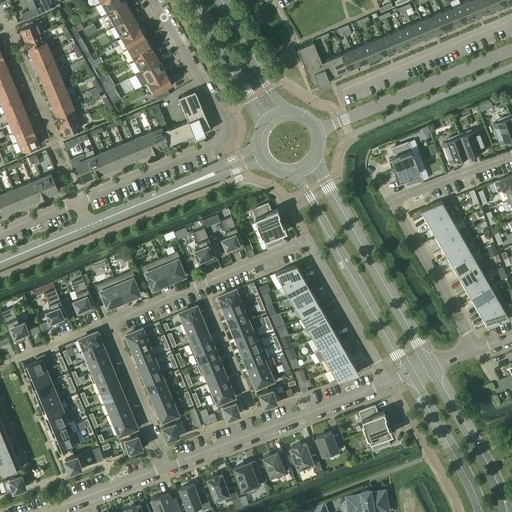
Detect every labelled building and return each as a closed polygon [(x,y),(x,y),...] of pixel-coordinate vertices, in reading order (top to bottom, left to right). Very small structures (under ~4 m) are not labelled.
[(104,0),(100,3),(107,14),(127,3),(127,2),(125,3),(123,0),(104,0)] [(471,0),(468,0),(461,3),(468,19),(478,15),(471,0)] [(483,0),(471,0),(478,15),(487,11),(488,11),(483,0)] [(494,0),(483,0),(488,11),(498,7),(494,0)] [(107,14),(113,26),(133,14),(130,8),(129,9),(126,4),(127,3),(107,14)] [(461,3),(451,7),(458,24),(468,19),(461,3)] [(39,14),(36,8),(36,7),(22,13),(24,20),(39,14)] [(451,7),(441,11),(448,28),(458,24),(451,7)] [(441,11),(431,16),(438,32),(448,28),(441,11)] [(113,26),(120,37),(140,25),(139,26),(135,20),(137,20),(133,14),(113,26)] [(431,16),(421,20),(428,36),(438,32),(431,16)] [(421,20),(411,24),(418,40),(428,36),(421,20)] [(24,39),(42,32),(44,31),(40,21),(33,24),(32,22),(26,24),(27,26),(21,29),(25,38),(24,39)] [(77,31),(84,27),(81,22),(75,26),(74,25),(70,28),(73,33),(77,31)] [(411,24),(401,28),(408,44),(418,40),(411,24)] [(120,37),(126,49),(147,37),(143,31),(142,32),(139,26),(140,26),(140,25),(120,37)] [(401,28),(391,32),(398,48),(407,44),(407,45),(408,44),(401,28)] [(28,48),(28,49),(46,41),(42,32),(24,39),(25,39),(29,48),(28,48)] [(391,32),(381,36),(388,53),(388,52),(398,48),(391,32)] [(381,36),(371,41),(378,57),(388,53),(381,36)] [(126,49),(133,60),(153,48),(152,49),(149,43),(150,42),(147,37),(126,49)] [(29,48),(33,58),(49,51),(46,41),(28,49),(29,48)] [(338,73),(331,57),(321,61),(313,41),(296,48),(305,68),(304,68),(306,73),(306,72),(310,81),(316,78),(317,82),(338,73)] [(371,41),(361,45),(368,61),(378,57),(371,41)] [(361,45),(351,49),(358,65),(368,61),(361,45)] [(133,60),(140,71),(160,60),(157,54),(155,55),(152,49),(153,49),(153,48),(133,60)] [(351,49),(341,53),(348,69),(358,65),(351,49)] [(35,67),(53,60),(49,51),(33,58),(36,67),(35,67)] [(341,53),(331,57),(338,73),(348,69),(341,53)] [(37,67),(41,76),(57,69),(53,60),(35,67),(36,68),(37,67)] [(146,82),(146,83),(166,71),(165,72),(162,66),(163,65),(160,60),(140,71),(135,74),(142,85),(146,82)] [(0,71),(0,82),(12,77),(11,77),(7,68),(0,71)] [(43,86),(61,79),(57,69),(41,76),(44,86),(43,86)] [(166,71),(146,83),(156,99),(163,98),(170,94),(166,87),(172,84),(171,83),(173,82),(170,77),(168,78),(165,72),(167,71),(166,71)] [(0,82),(0,93),(15,87),(11,78),(12,78),(12,77),(0,82)] [(45,86),(48,95),(65,88),(61,79),(43,86),(44,87),(45,86)] [(0,93),(0,99),(2,104),(20,96),(19,96),(15,87),(0,93)] [(51,105),(69,98),(65,88),(48,95),(52,105),(51,105)] [(115,88),(107,92),(113,102),(120,98),(115,88)] [(158,103),(152,105),(154,109),(161,127),(168,144),(169,144),(168,141),(173,139),(174,142),(182,138),(183,139),(183,138),(193,134),(195,137),(205,133),(202,126),(209,124),(196,93),(190,95),(188,92),(178,97),(188,121),(168,129),(158,103)] [(2,104),(6,113),(23,106),(19,97),(20,97),(20,96),(2,104)] [(52,105),(56,114),(73,107),(69,98),(51,105),(51,106),(52,105)] [(6,113),(10,123),(28,115),(26,115),(23,106),(6,113)] [(59,124),(77,117),(73,107),(56,114),(60,123),(59,124)] [(10,123),(14,132),(30,125),(27,116),(28,115),(10,123)] [(511,137),(511,121),(509,115),(498,119),(499,121),(493,123),(501,144),(508,141),(507,139),(511,137)] [(77,117),(59,124),(60,124),(64,134),(68,132),(69,136),(77,133),(76,129),(81,127),(77,117)] [(14,132),(18,141),(35,134),(34,134),(30,125),(14,132)] [(161,127),(152,131),(159,148),(168,144),(161,127)] [(459,134),(467,155),(477,151),(478,153),(485,150),(477,129),(471,132),(470,130),(459,134)] [(152,131),(142,135),(149,152),(158,148),(159,149),(159,148),(152,131)] [(35,134),(18,141),(22,151),(24,150),(26,154),(37,150),(35,146),(38,144),(34,135),(36,134),(35,134)] [(457,158),(467,155),(459,134),(448,138),(449,140),(442,142),(450,163),(457,160),(457,158)] [(140,156),(149,152),(142,135),(133,139),(140,156)] [(133,139),(123,143),(130,160),(139,156),(140,157),(140,156),(133,139)] [(391,163),(393,169),(416,160),(421,158),(414,139),(391,148),(393,154),(395,153),(395,155),(388,158),(390,164),(391,163)] [(123,143),(114,147),(121,164),(130,160),(123,143)] [(433,144),(428,146),(431,154),(436,152),(433,144)] [(114,147),(105,151),(111,168),(120,164),(121,165),(121,164),(114,147)] [(105,151),(95,155),(102,171),(111,168),(105,151)] [(95,155),(86,159),(93,175),(101,172),(102,173),(103,173),(102,171),(95,155)] [(93,175),(86,159),(76,163),(82,179),(81,179),(82,180),(93,175)] [(418,168),(416,160),(393,169),(395,174),(394,175),(397,180),(404,178),(405,180),(403,180),(406,186),(422,180),(417,168),(418,168)] [(41,177),(48,194),(59,189),(57,189),(51,173),(41,177)] [(511,185),(511,173),(493,181),(497,192),(503,190),(503,189),(511,185)] [(41,177),(31,181),(39,199),(39,198),(48,194),(41,177)] [(31,181),(22,185),(29,202),(38,198),(39,199),(31,181)] [(22,185),(13,189),(20,207),(20,206),(29,202),(22,185)] [(503,190),(506,200),(511,197),(511,185),(503,189),(503,190)] [(478,202),(473,188),(468,191),(473,204),(478,202)] [(13,189),(3,193),(10,210),(19,206),(20,207),(13,189)] [(3,193),(0,194),(0,211),(1,215),(2,215),(1,213),(10,210),(3,193)] [(420,209),(427,222),(447,210),(441,201),(420,209)] [(258,229),(280,220),(278,214),(279,214),(277,208),(269,211),(269,209),(270,209),(267,203),(251,209),(256,221),(255,222),(258,229)] [(447,210),(427,222),(433,232),(453,221),(447,210)] [(244,246),(230,213),(229,213),(230,216),(220,220),(226,236),(222,238),(226,247),(231,245),(233,250),(232,250),(232,251),(244,246)] [(280,220),(258,229),(261,236),(262,235),(267,247),(283,241),(281,235),(279,235),(279,233),(286,230),(283,224),(282,225),(280,220)] [(433,232),(439,242),(459,231),(453,221),(433,232)] [(217,258),(203,224),(202,225),(203,227),(192,232),(199,248),(195,249),(199,258),(203,256),(205,261),(205,262),(217,258)] [(459,231),(439,242),(445,253),(465,242),(459,231)] [(445,253),(451,263),(471,252),(465,242),(445,253)] [(177,250),(158,258),(168,281),(184,275),(178,261),(181,260),(177,250)] [(471,252),(451,263),(457,274),(477,262),(471,252)] [(168,281),(158,258),(140,266),(144,276),(147,275),(152,288),(168,281)] [(457,274),(463,284),(483,273),(477,262),(457,274)] [(282,286),(302,274),(298,268),(297,269),(294,264),(275,272),(282,286)] [(113,277),(123,300),(139,294),(133,280),(136,279),(132,269),(113,277)] [(483,273),(463,284),(469,294),(489,283),(483,273)] [(96,308),(82,274),(81,275),(82,277),(71,282),(78,298),(74,300),(77,309),(82,307),(84,312),(84,313),(96,308)] [(282,286),(288,296),(308,285),(302,274),(282,286)] [(107,307),(123,300),(113,277),(95,284),(99,294),(102,293),(107,307)] [(469,294),(475,305),(495,294),(489,283),(469,294)] [(267,284),(259,288),(261,292),(269,289),(267,284)] [(288,296),(294,306),(314,295),(308,285),(288,296)] [(68,319),(54,286),(55,289),(44,293),(51,309),(46,311),(50,320),(55,318),(57,323),(56,323),(57,324),(68,319)] [(235,289),(218,296),(222,306),(239,299),(244,297),(240,287),(235,289)] [(495,294),(475,305),(481,315),(501,304),(495,294)] [(294,306),(300,317),(320,306),(314,295),(294,306)] [(222,306),(227,316),(243,309),(239,299),(222,306)] [(501,304),(481,315),(487,325),(508,317),(501,304)] [(179,312),(184,322),(200,315),(196,305),(179,312)] [(0,308),(0,309),(14,342),(25,337),(25,336),(24,337),(22,332),(27,330),(23,321),(19,322),(12,306),(2,311),(0,308)] [(300,317),(306,327),(326,316),(320,306),(300,317)] [(227,316),(231,326),(247,319),(243,309),(227,316)] [(184,322),(188,332),(204,325),(200,315),(184,322)] [(306,327),(312,338),(332,326),(326,316),(306,327)] [(231,326),(235,336),(252,329),(247,319),(231,326)] [(284,324),(276,327),(278,333),(287,329),(284,324)] [(37,325),(30,328),(32,334),(39,331),(37,325)] [(188,332),(192,342),(209,335),(204,325),(188,332)] [(312,338),(318,348),(338,337),(332,326),(312,338)] [(126,334),(130,345),(147,338),(142,327),(126,334)] [(255,328),(252,329),(235,336),(239,346),(259,338),(255,328)] [(79,339),(84,349),(101,342),(96,331),(79,339)] [(188,344),(192,354),(213,345),(209,335),(192,342),(188,344)] [(287,336),(281,338),(284,347),(291,344),(287,336)] [(319,362),(325,359),(324,358),(344,347),(338,337),(318,348),(313,351),(319,362)] [(130,345),(134,354),(150,348),(146,338),(147,338),(130,345)] [(243,356),(260,349),(264,348),(259,338),(239,346),(243,356)] [(84,349),(88,360),(105,353),(101,342),(84,349)] [(192,354),(197,364),(217,355),(213,345),(192,354)] [(138,363),(154,357),(156,356),(152,347),(150,348),(134,354),(138,363)] [(325,359),(330,369),(350,358),(344,347),(324,358),(325,359)] [(260,349),(243,356),(247,366),(268,358),(264,348),(260,349)] [(293,349),(286,352),(289,360),(295,358),(296,357),(293,349)] [(44,353),(35,357),(37,360),(41,358),(42,362),(45,355),(44,353)] [(110,363),(105,353),(88,360),(92,370),(110,363)] [(221,365),(217,355),(197,364),(201,374),(204,372),(221,365)] [(138,363),(142,373),(158,366),(154,357),(138,363)] [(28,377),(45,369),(42,362),(41,358),(37,360),(23,366),(28,377)] [(268,358),(247,366),(251,376),(268,369),(272,368),(268,358)] [(295,358),(290,360),(292,368),(298,366),(295,358)] [(358,372),(354,365),(350,358),(330,369),(337,380),(357,373),(358,372)] [(93,383),(97,381),(114,374),(110,363),(92,370),(89,372),(93,383)] [(204,372),(209,382),(225,375),(221,365),(204,372)] [(142,373),(146,382),(162,376),(158,366),(142,373)] [(272,368),(268,369),(251,376),(256,386),(276,378),(272,368)] [(28,377),(32,387),(50,380),(45,369),(28,377)] [(97,381),(101,392),(119,384),(114,374),(97,381)] [(305,374),(296,377),(297,379),(298,382),(304,380),(307,379),(305,374)] [(209,382),(213,392),(229,385),(225,375),(209,382)] [(146,382),(150,392),(165,385),(162,376),(146,382)] [(32,387),(37,398),(54,390),(50,380),(32,387)] [(304,380),(298,382),(301,392),(308,390),(307,387),(304,380)] [(101,392),(106,402),(123,395),(119,384),(101,392)] [(169,395),(165,385),(150,392),(154,401),(169,395)] [(229,385),(213,392),(209,394),(213,404),(234,396),(229,385)] [(260,393),(264,405),(281,399),(277,387),(260,393)] [(41,408),(58,401),(62,399),(58,389),(54,390),(37,398),(41,408)] [(106,402),(110,413),(127,405),(123,395),(106,402)] [(154,401),(158,411),(173,404),(169,395),(154,401)] [(41,408),(45,419),(63,411),(58,401),(41,408)] [(218,407),(222,419),(239,413),(235,401),(218,407)] [(175,403),(173,404),(158,411),(162,420),(179,413),(175,403)] [(110,413),(114,423),(132,416),(127,405),(110,413)] [(364,430),(386,422),(384,417),(385,416),(383,410),(376,413),(375,411),(376,411),(374,405),(358,411),(363,423),(361,423),(364,430)] [(188,409),(195,428),(201,426),(197,413),(194,407),(188,409)] [(206,407),(199,410),(204,425),(211,423),(206,409),(206,407)] [(45,419),(50,429),(67,422),(63,411),(45,419)] [(132,416),(114,423),(119,434),(136,427),(132,416)] [(84,420),(77,423),(79,429),(80,429),(86,426),(84,420)] [(179,420),(162,426),(166,438),(183,432),(179,420)] [(50,429),(54,440),(72,432),(67,422),(50,429)] [(388,427),(386,422),(364,430),(367,438),(368,437),(373,449),(389,443),(386,437),(385,438),(384,436),(392,433),(390,427),(388,427)] [(75,431),(72,432),(54,440),(59,451),(80,442),(75,431)] [(330,431),(316,436),(323,454),(343,447),(338,434),(332,436),(330,431)] [(0,437),(0,449),(11,445),(7,435),(0,437)] [(120,440),(124,452),(141,446),(137,435),(120,440)] [(316,453),(310,456),(305,442),(301,443),(300,442),(293,445),(294,446),(290,447),(293,456),(291,457),(293,463),(295,462),(299,471),(312,466),(314,472),(322,469),(316,453)] [(97,443),(91,446),(97,461),(103,459),(99,446),(97,443)] [(0,449),(0,462),(16,456),(11,445),(0,449)] [(262,456),(265,463),(264,465),(265,468),(267,469),(270,475),(274,474),(275,475),(277,476),(278,476),(280,476),(282,474),(283,472),(282,471),(284,470),(283,468),(289,466),(283,450),(277,452),(277,451),(262,456)] [(82,453),(64,459),(69,471),(86,465),(82,453)] [(20,467),(16,456),(0,462),(0,467),(3,474),(20,467)] [(242,489),(244,488),(245,491),(246,491),(247,492),(248,492),(249,492),(253,491),(254,490),(255,489),(256,488),(256,486),(255,484),(263,480),(256,460),(249,462),(249,461),(234,467),(242,489)] [(224,497),(226,501),(238,497),(234,485),(227,488),(221,473),(217,474),(217,473),(210,476),(210,477),(207,478),(215,501),(224,497)] [(2,480),(6,492),(25,486),(21,474),(2,480)] [(193,482),(179,488),(187,509),(191,508),(191,509),(193,510),(197,509),(198,506),(197,505),(201,504),(203,510),(211,507),(205,492),(200,494),(198,488),(195,489),(193,482)] [(388,510),(385,489),(370,492),(369,490),(360,491),(361,494),(346,496),(348,511),(376,511),(377,511),(388,510)] [(172,504),(168,492),(151,498),(156,509),(154,510),(154,511),(179,511),(181,511),(178,501),(172,504)] [(135,504),(128,507),(128,508),(124,509),(124,510),(125,510),(125,511),(150,511),(147,503),(140,506),(139,504),(140,504),(139,504),(135,505),(135,504)] [(304,510),(304,511),(326,511),(323,503),(304,510)]
